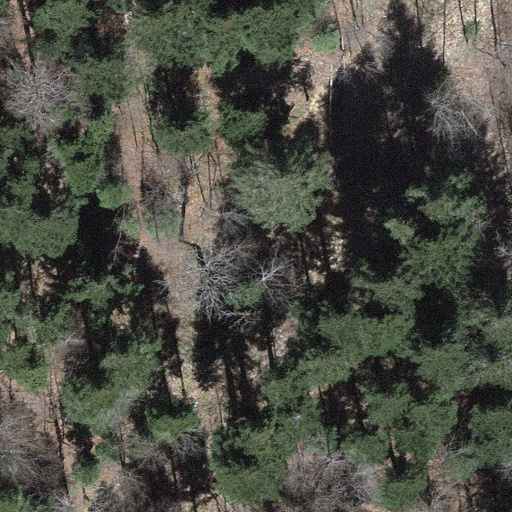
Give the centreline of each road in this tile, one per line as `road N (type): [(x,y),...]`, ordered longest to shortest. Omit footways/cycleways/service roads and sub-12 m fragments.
road 1 (track): [(86,511),(123,495),(208,414),(286,286),(423,0)]
road 2 (track): [(511,76),(344,166)]
